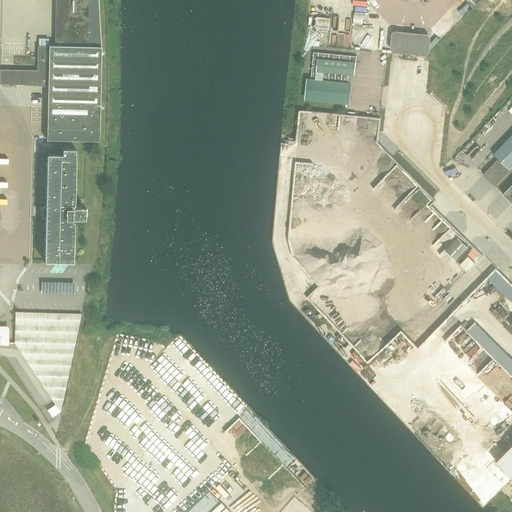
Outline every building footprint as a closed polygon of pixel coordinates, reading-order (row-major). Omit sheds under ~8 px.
[(49,92),(48,128),(48,140),(52,140),(92,141),(101,141),(101,129),(101,93),(102,46),(98,0),(56,0),(56,45),(49,45),(49,47),(38,47),(38,70),(15,70),(8,70),(8,71),(3,71),(2,73),(2,79),(3,82),(8,83),(8,84),(49,84),(49,92)] [(431,40),(429,37),(395,34),(393,36),(392,53),(394,57),(427,60),(429,58),(430,53),(431,40)] [(316,81),(348,84),(348,82),(348,75),(349,74),(355,75),(356,67),(356,64),(357,56),(313,52),(311,79),(316,79),(316,81)] [(499,159),(510,169),(511,167),(511,135),(494,154),(499,159)] [(45,218),(44,239),(44,261),(73,261),(74,239),(75,216),(85,217),(85,207),(74,207),(76,155),(76,148),(51,148),(51,154),(46,154),(45,208),(45,218)] [(483,174),(495,186),(510,170),(510,169),(499,159),(497,161),(488,169),(484,173),(483,174)] [(511,184),(503,194),(511,202),(511,184)] [(467,253),(458,262),(466,269),(474,260),(467,253)] [(511,444),(495,462),(511,478),(511,444)]
